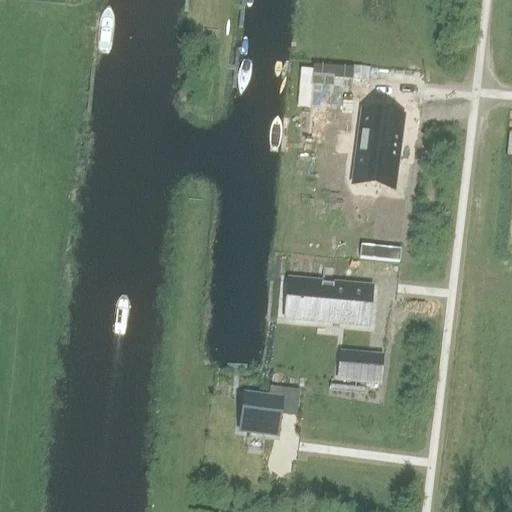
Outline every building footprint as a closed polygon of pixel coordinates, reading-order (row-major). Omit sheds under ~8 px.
[(374,72),(370,96),(388,99),(391,75),(374,72)] [(396,182),(405,118),(367,113),(358,177),(396,182)] [(296,320),(368,326),(371,291),(300,285),(296,320)] [(379,383),(381,359),(341,356),(340,368),(356,370),(355,381),(379,383)] [(244,397),(240,432),(278,436),(282,402),(244,397)]
